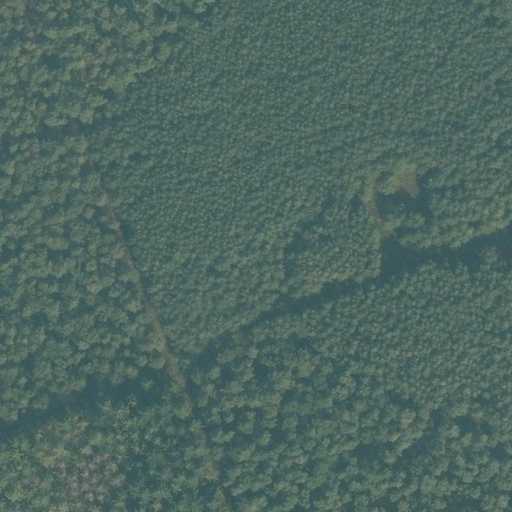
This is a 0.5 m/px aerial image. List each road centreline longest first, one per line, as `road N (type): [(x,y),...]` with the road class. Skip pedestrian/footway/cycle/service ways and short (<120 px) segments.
road 1 (track): [(0,424),(168,361),(24,0)]
road 2 (track): [(168,361),(226,511)]
